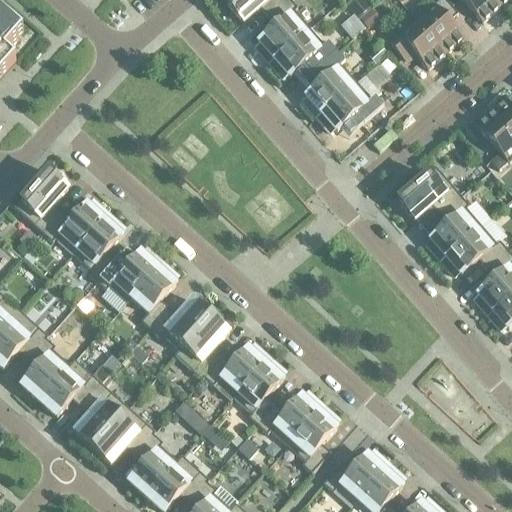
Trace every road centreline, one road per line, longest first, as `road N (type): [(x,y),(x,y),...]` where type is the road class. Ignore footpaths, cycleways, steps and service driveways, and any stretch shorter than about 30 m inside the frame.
road 1 (residential): [(60,122),(492,511)]
road 2 (residential): [(507,396),(338,202)]
road 3 (residential): [(338,202),(172,14)]
road 4 (residential): [(338,202),(511,52)]
